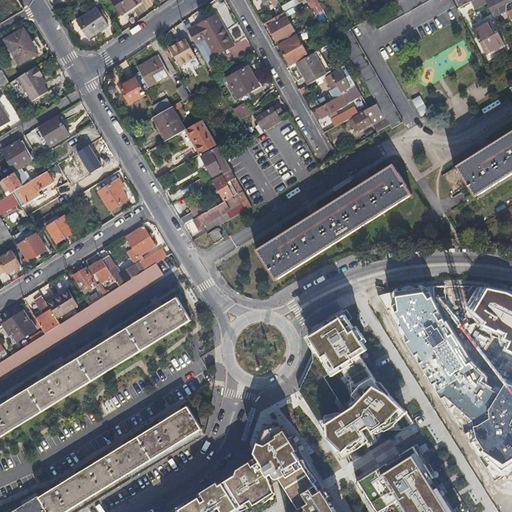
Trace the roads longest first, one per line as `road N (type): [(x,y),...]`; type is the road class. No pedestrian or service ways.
road 1 (residential): [(193,267),(381,148),(419,135),(469,136),(511,109)]
road 2 (residential): [(284,325),(334,287),(395,273),(441,267),(511,276)]
road 3 (residential): [(0,301),(155,205)]
road 4 (residential): [(244,381),(211,457),(129,511)]
road 5 (residential): [(235,0),(322,151)]
road 6 (residential): [(77,73),(155,205)]
road 7 (unknown): [(378,330),(453,298),(511,305)]
road 8 (residential): [(77,73),(192,0)]
